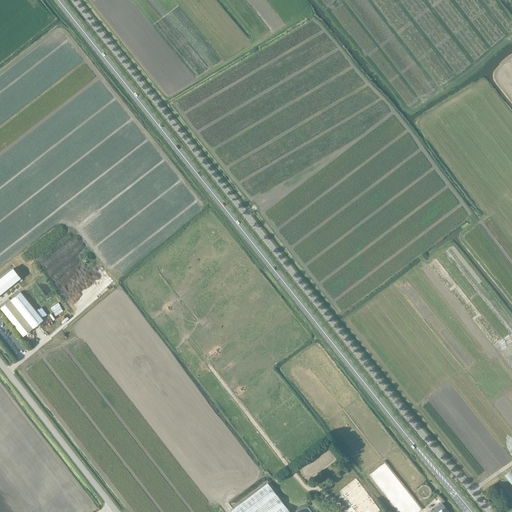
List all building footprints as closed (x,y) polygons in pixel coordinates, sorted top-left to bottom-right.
[(0,293),(19,278),(13,270),(0,280),(0,293)] [(10,300),(33,328),(43,320),(20,292),(10,300)] [(33,328),(10,300),(0,308),(23,336),(33,328)] [(83,511),(48,464),(0,500),(0,511),(83,511)] [(289,511),(268,484),(230,511),(289,511)] [(449,511),(442,503),(429,511),(449,511)]
